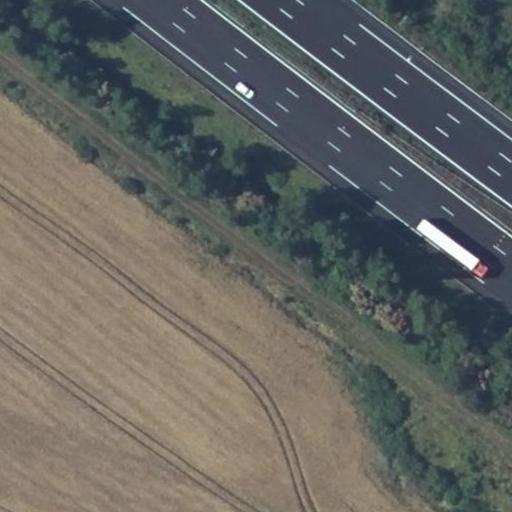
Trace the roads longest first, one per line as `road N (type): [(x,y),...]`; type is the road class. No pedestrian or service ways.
road 1 (track): [(0,62),(511,457)]
road 2 (motorway): [(155,0),(511,270)]
road 3 (motorway): [(511,173),(284,0)]
